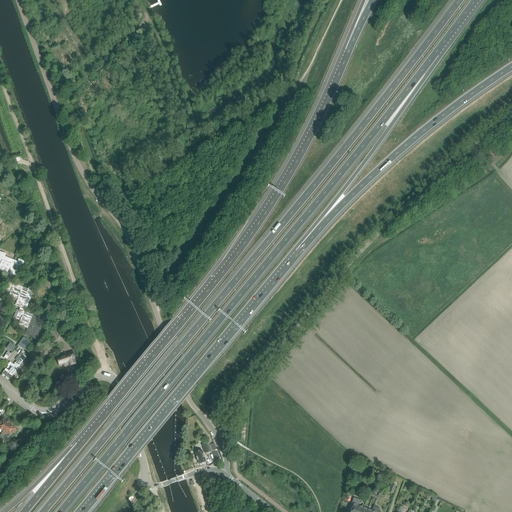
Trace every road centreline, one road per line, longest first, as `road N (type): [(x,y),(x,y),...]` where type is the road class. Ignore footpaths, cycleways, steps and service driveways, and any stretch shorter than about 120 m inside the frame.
road 1 (motorway): [(458,0),(43,511)]
road 2 (motorway): [(60,511),(434,54)]
road 3 (motorway): [(348,51),(250,235),(80,444)]
road 4 (unclassified): [(213,429),(187,396),(133,246),(73,155),(17,0)]
road 5 (unclassified): [(213,429),(405,205),(511,115)]
road 6 (motorway): [(78,511),(295,248)]
road 7 (motorway): [(295,248),(394,154),(511,66)]
road 8 (track): [(298,85),(236,188),(152,302)]
road 9 (tertiary): [(161,484),(145,480),(112,375),(99,374),(47,412),(0,384)]
road 10 (motorway): [(295,248),(421,83),(434,54)]
